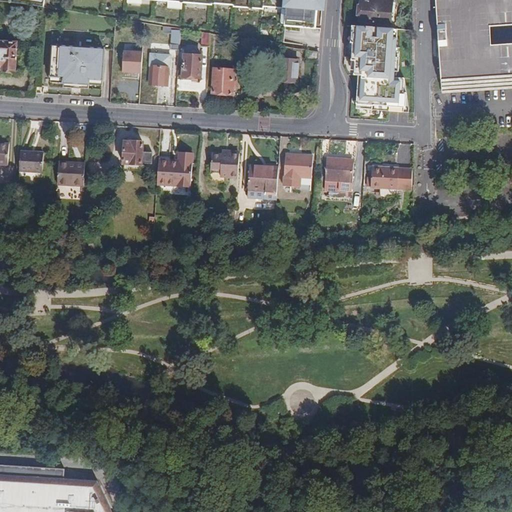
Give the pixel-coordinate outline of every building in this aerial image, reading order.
[(0,0),(0,2),(44,8),(45,0),(0,0)] [(145,0),(210,6),(211,3),(231,5),(230,7),(261,9),(261,7),(286,9),(284,26),(314,29),(316,9),(322,9),(323,0),(145,0)] [(373,0),(374,1),(362,0),(361,0),(359,21),(391,25),(392,0),(373,0)] [(511,0),(434,0),(440,72),(441,94),(511,89),(511,0)] [(394,29),(353,26),(352,36),(357,36),(357,43),(353,43),(352,60),(356,61),(355,69),(358,69),(357,75),(359,75),(356,109),(409,112),(407,93),(405,78),(394,78),(397,39),(393,38),(394,29)] [(172,28),(172,35),(171,51),(179,52),(181,29),(172,28)] [(211,35),(203,33),(202,48),(210,49),(211,35)] [(0,70),(16,72),(17,43),(0,42),(0,70)] [(89,85),(102,85),(105,49),(53,47),(52,83),(64,83),(64,88),(72,88),(72,84),(80,84),(80,89),(89,89),(89,85)] [(319,52),(306,50),(305,59),(318,61),(319,52)] [(123,73),(142,74),(143,53),(124,52),(123,73)] [(149,86),(167,87),(168,68),(170,68),(171,56),(165,56),(163,54),(158,54),(156,55),(150,55),(149,67),(150,67),(149,86)] [(202,57),(184,56),(183,78),(200,79),(202,57)] [(300,62),(281,60),(279,81),(298,83),(300,62)] [(236,71),(213,69),(212,81),(214,81),(213,94),(233,96),(234,82),(235,82),(236,71)] [(134,144),(126,143),(125,164),(154,166),(154,155),(144,154),(145,143),(134,142),(134,144)] [(0,144),(0,165),(7,166),(9,145),(0,144)] [(43,154),(21,152),(19,172),(42,174),(43,154)] [(240,153),(231,153),(230,155),(222,155),(212,155),(211,168),(221,169),(221,173),(221,177),(238,177),(240,153)] [(286,154),(284,186),(300,188),(301,178),(312,178),(313,155),(286,154)] [(179,162),(160,161),(159,186),(191,188),(193,155),(179,155),(179,162)] [(327,158),(326,181),(341,181),(340,191),(352,192),(354,163),(343,162),(343,159),(327,158)] [(85,164),(59,163),(57,185),(84,188),(85,164)] [(249,197),(277,199),(279,167),(267,166),(267,169),(250,168),(249,197)] [(372,188),(414,190),(413,169),(372,167),(372,188)] [(301,178),(300,188),(300,190),(311,191),(312,178),(301,178)] [(114,511),(96,477),(64,473),(64,467),(54,466),(0,462),(0,511),(114,511)]
